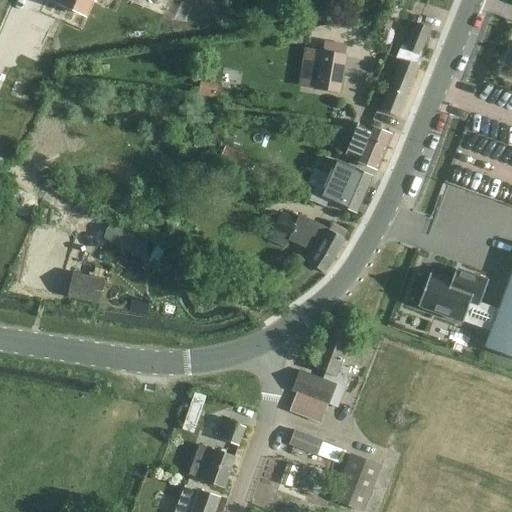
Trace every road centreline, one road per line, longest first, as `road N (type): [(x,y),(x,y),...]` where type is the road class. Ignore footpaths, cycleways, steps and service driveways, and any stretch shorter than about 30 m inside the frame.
road 1 (tertiary): [(261,345),(297,322),(350,267),(405,159),(469,0)]
road 2 (tertiary): [(261,345),(230,360),(152,365),(0,340)]
road 3 (unclassified): [(232,511),(272,396),(261,345)]
